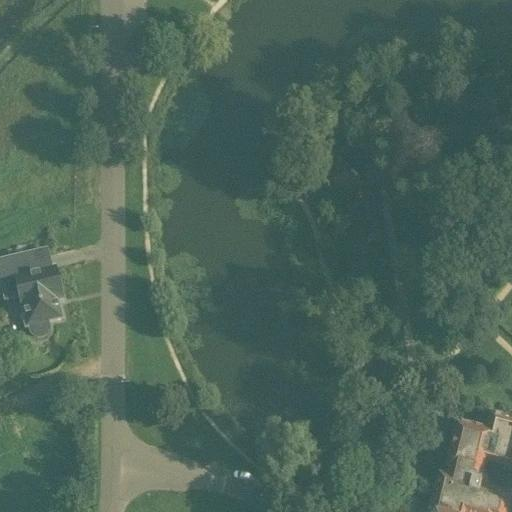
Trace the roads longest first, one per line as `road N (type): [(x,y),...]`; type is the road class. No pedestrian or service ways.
road 1 (residential): [(111,461),(110,0)]
road 2 (residential): [(335,511),(111,461)]
